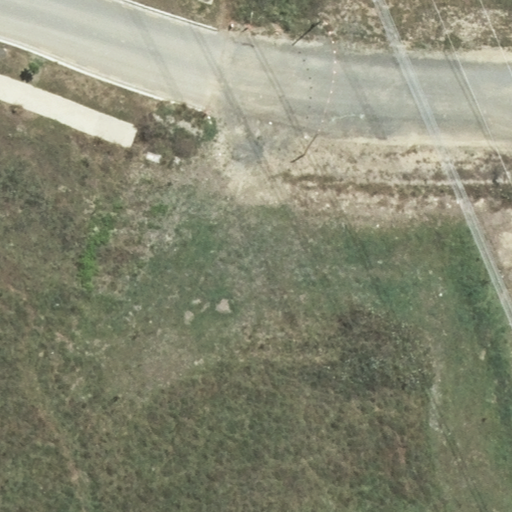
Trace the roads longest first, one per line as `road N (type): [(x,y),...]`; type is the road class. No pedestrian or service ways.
road 1 (unknown): [(190,63),(442,78),(511,73)]
road 2 (residential): [(15,0),(190,63)]
